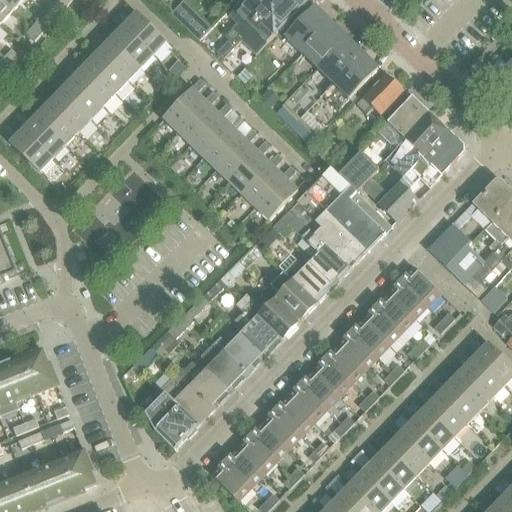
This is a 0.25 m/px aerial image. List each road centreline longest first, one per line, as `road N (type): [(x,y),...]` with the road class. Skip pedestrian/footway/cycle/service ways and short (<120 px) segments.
road 1 (residential): [(503,147),(168,485)]
road 2 (residential): [(142,486),(72,313),(62,305),(0,327)]
road 3 (residential): [(503,147),(372,19)]
